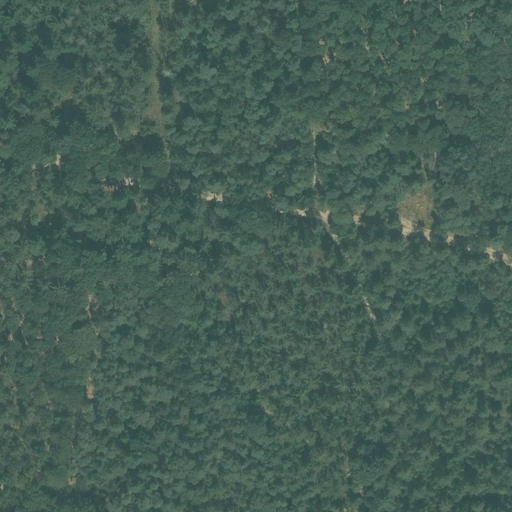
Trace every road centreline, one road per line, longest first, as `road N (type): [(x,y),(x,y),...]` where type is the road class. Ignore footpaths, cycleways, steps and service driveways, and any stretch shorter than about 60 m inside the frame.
road 1 (track): [(0,150),(324,217)]
road 2 (track): [(324,217),(425,232),(511,261)]
